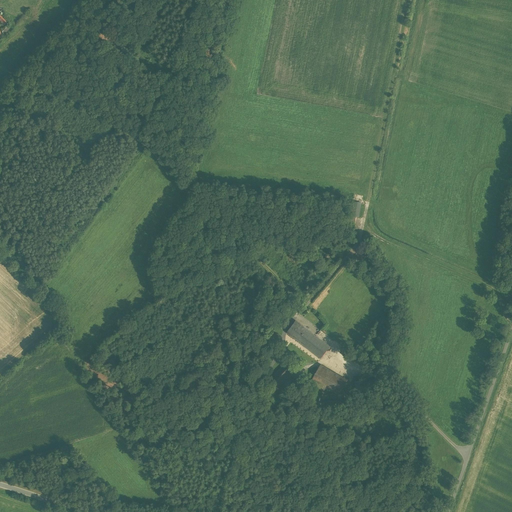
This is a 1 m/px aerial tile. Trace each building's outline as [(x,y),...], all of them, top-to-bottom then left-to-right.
[(361,203),(352,202),(350,215),(359,216),(361,203)] [(296,321),(287,332),(303,345),(312,333),(296,321)] [(276,344),(278,337),(268,333),(265,341),(276,344)] [(330,347),(312,333),(303,345),(321,358),(330,347)] [(345,380),(318,366),(309,384),(321,390),(323,386),(338,394),(345,380)] [(284,369),(272,381),(277,386),(289,374),(284,369)]
